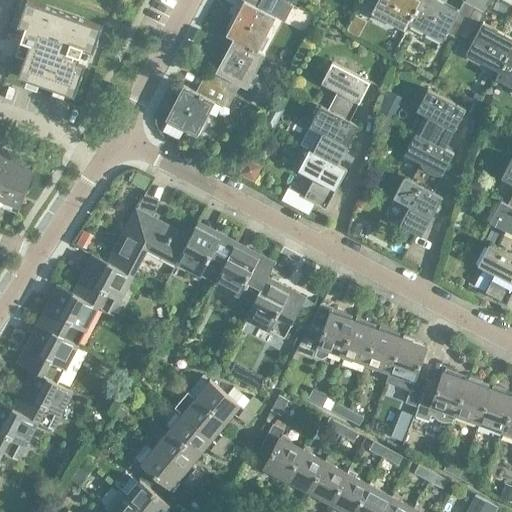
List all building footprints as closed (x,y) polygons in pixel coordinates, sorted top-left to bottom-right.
[(97,29),(23,0),(13,25),(23,29),(10,56),(21,61),(14,76),(70,99),(83,66),(74,62),(78,52),(87,55),(97,29)] [(243,0),(228,31),(259,47),(275,17),(271,15),(279,0),(243,0)] [(406,29),(410,22),(419,0),(366,0),(374,4),(371,11),(406,29)] [(447,32),(459,38),(475,7),(463,1),(458,9),(441,0),(419,0),(410,22),(414,24),(443,40),(447,32)] [(466,52),(499,69),(511,47),(511,36),(483,21),(486,13),(475,7),(459,38),(470,44),(466,52)] [(209,67),(203,78),(234,94),(240,83),(247,87),(265,53),(258,49),(259,47),(228,31),(226,34),(232,37),(215,70),(209,67)] [(511,47),(499,69),(500,70),(496,77),(511,85),(511,47)] [(338,89),(328,108),(350,119),(357,106),(370,81),(332,61),(322,81),(338,89)] [(234,94),(203,78),(196,91),(184,84),(166,118),(168,119),(163,130),(179,139),(184,128),(197,135),(215,100),(228,107),(234,94)] [(433,117),(423,135),(445,147),(452,133),(465,108),(428,89),(418,109),(433,117)] [(385,107),(397,108),(399,92),(387,90),(385,107)] [(326,134),(316,152),(338,163),(358,124),(350,119),(328,108),(321,104),(310,125),(326,134)] [(421,161),(412,179),(434,190),(454,152),(445,147),(423,135),(416,132),(406,153),(421,161)] [(0,177),(9,152),(0,148),(0,177)] [(347,168),(338,163),(316,152),(310,148),(299,169),(314,176),(304,195),(327,207),(347,168)] [(0,199),(22,207),(35,171),(19,166),(22,156),(9,152),(0,177),(0,199)] [(511,181),(511,194),(508,203),(511,205),(511,157),(502,177),(511,181)] [(434,190),(412,179),(405,175),(394,195),(410,204),(400,223),(422,235),(442,195),(434,190)] [(134,273),(140,263),(148,245),(176,260),(192,232),(156,213),(164,199),(148,191),(141,205),(138,204),(128,223),(114,249),(110,259),(134,273)] [(506,229),(497,247),(511,254),(511,205),(508,203),(501,200),(491,220),(506,229)] [(192,233),(192,232),(176,260),(215,280),(237,237),(202,218),(200,221),(199,220),(192,233)] [(279,259),(237,237),(215,280),(253,301),(271,274),(279,259)] [(511,254),(497,247),(490,243),(479,263),(495,271),(485,291),(507,302),(511,292),(511,254)] [(113,313),(134,273),(110,259),(109,259),(95,251),(86,268),(74,290),(98,306),(98,305),(113,313)] [(309,294),(271,274),(253,301),(254,301),(246,315),(273,329),(272,330),(286,337),(309,294)] [(92,317),(98,306),(74,290),(59,282),(51,298),(38,323),(78,343),(92,317)] [(329,349),(343,354),(355,320),(344,317),(345,313),(331,308),(331,309),(319,305),(293,354),(310,361),(312,357),(320,360),(325,358),(329,349)] [(343,354),(366,362),(378,329),(368,325),(369,321),(356,317),(355,320),(343,354)] [(59,381),(78,343),(38,323),(31,337),(18,361),(33,368),(33,369),(59,381)] [(165,341),(177,347),(186,331),(174,324),(165,341)] [(366,362),(390,371),(402,337),(391,333),(392,329),(380,325),(378,329),(366,362)] [(418,406),(427,379),(416,375),(426,346),(414,342),(416,338),(403,333),(402,337),(390,371),(414,379),(406,401),(418,406)] [(454,412),(456,413),(468,380),(457,376),(458,372),(446,368),(445,371),(443,371),(439,383),(427,379),(418,406),(413,418),(427,423),(429,417),(432,418),(436,422),(442,425),(447,424),(450,425),(454,412)] [(58,381),(59,381),(33,369),(26,382),(14,405),(0,397),(0,400),(38,421),(38,420),(52,428),(69,397),(73,389),(58,381)] [(191,390),(195,394),(226,420),(234,411),(247,422),(254,413),(263,404),(254,396),(251,400),(235,387),(230,393),(209,377),(208,379),(203,375),(191,390)] [(456,413),(480,421),(492,389),(481,385),(482,380),(470,376),(456,413)] [(480,421),(504,430),(511,407),(511,395),(505,393),(506,389),(493,385),(480,421)] [(195,394),(182,411),(226,447),(232,440),(218,429),(226,420),(195,394)] [(281,415),(289,400),(278,394),(265,421),(269,423),(276,413),(281,415)] [(323,406),(344,417),(349,408),(328,397),(323,406)] [(36,426),(38,421),(0,400),(0,450),(2,452),(3,451),(18,459),(36,426)] [(344,417),(359,425),(364,416),(349,408),(344,417)] [(182,411),(168,428),(199,453),(207,444),(220,455),(226,447),(182,411)] [(324,426),(339,434),(344,424),(329,417),(324,426)] [(284,482),(286,479),(302,448),(280,437),(284,429),(272,423),(259,449),(270,454),(263,467),(275,473),(273,476),(284,482)] [(339,434),(354,441),(359,432),(344,424),(339,434)] [(168,428),(154,444),(199,481),(206,472),(192,461),(199,453),(168,428)] [(369,449),(384,457),(388,448),(374,441),(369,449)] [(199,481),(154,444),(140,461),(171,487),(179,478),(193,489),(199,481)] [(421,457),(436,462),(441,449),(426,444),(421,457)] [(307,494),(309,490),(325,460),(302,448),(286,479),(296,484),(294,487),(307,494)] [(384,457),(398,464),(402,456),(388,448),(384,457)] [(330,506),(331,502),(347,472),(325,460),(309,490),(319,496),(318,499),(330,506)] [(463,469),(448,461),(443,470),(458,478),(463,469)] [(433,471),(418,464),(414,473),(428,480),(433,471)] [(477,476),(463,469),(458,478),(472,485),(477,476)] [(448,479),(433,471),(428,480),(443,488),(448,479)] [(341,511),(354,511),(370,483),(347,472),(331,502),(342,507),(340,511),(341,511)] [(140,478),(126,495),(146,511),(164,511),(171,504),(140,478)] [(382,511),(392,495),(370,483),(354,511),(382,511)] [(466,511),(481,511),(488,499),(476,493),(466,511)] [(146,511),(126,495),(112,511),(146,511)] [(411,511),(414,507),(392,495),(382,511),(411,511)] [(481,511),(495,511),(499,505),(488,499),(481,511)]
